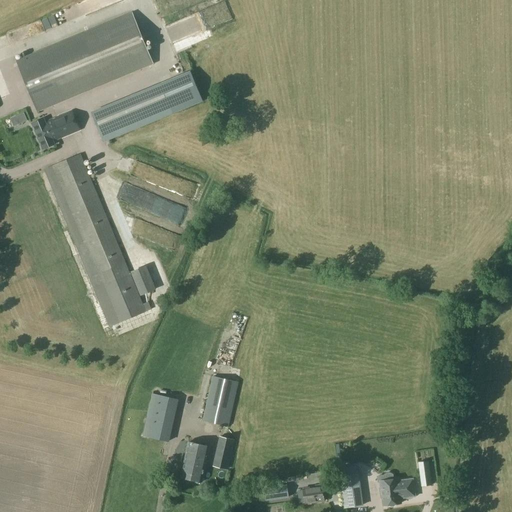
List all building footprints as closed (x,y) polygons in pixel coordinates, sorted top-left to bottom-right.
[(132,13),(17,61),(37,111),(152,63),(132,13)] [(28,36),(16,41),(20,49),(32,44),(28,36)] [(162,85),(93,114),(105,141),(111,139),(173,113),(202,101),(190,74),(185,76),(162,85)] [(71,111),(45,122),(43,118),(31,123),(42,149),(54,144),(53,141),(79,130),(71,111)] [(13,127),(27,121),(24,112),(10,118),(13,127)] [(24,161),(32,156),(29,151),(21,156),(24,161)] [(44,169),(109,327),(145,312),(80,154),(44,169)] [(127,171),(154,182),(158,170),(132,159),(127,171)] [(115,180),(110,194),(157,212),(162,198),(115,180)] [(216,424),(228,426),(239,382),(212,376),(202,420),(216,424)] [(144,435),(168,441),(177,403),(152,397),(144,435)] [(213,466),(228,469),(234,440),(219,436),(213,466)] [(184,462),(205,466),(209,446),(189,442),(184,462)] [(432,485),(428,460),(417,462),(421,487),(432,485)] [(201,482),(205,466),(184,462),(181,477),(201,482)] [(345,507),(362,505),(357,473),(340,476),(345,507)] [(378,483),(381,482),(381,487),(379,487),(380,493),(383,492),(383,495),(382,495),(384,505),(401,503),(401,498),(415,496),(413,478),(398,480),(398,478),(394,479),(393,474),(392,473),(391,473),(390,473),(388,473),(387,473),(386,473),(385,474),(384,475),(377,476),(378,483)] [(263,488),(265,501),(289,498),(287,485),(263,488)] [(317,491),(316,487),(297,489),(299,502),(305,502),(305,503),(324,501),(323,490),(317,491)]
